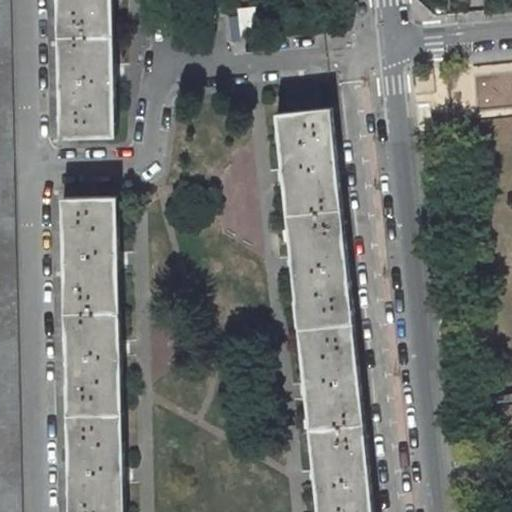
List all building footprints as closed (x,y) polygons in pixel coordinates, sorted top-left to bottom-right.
[(0,0),(0,511),(22,511),(10,0),(0,0)] [(115,0),(59,0),(63,137),(119,136),(115,0)] [(257,7),(240,9),(243,37),(260,36),(257,7)] [(511,67),(476,70),(479,110),(511,107),(511,67)] [(319,511),(375,511),(333,106),(278,112),(319,511)] [(71,511),(127,511),(120,196),(64,197),(71,511)]
